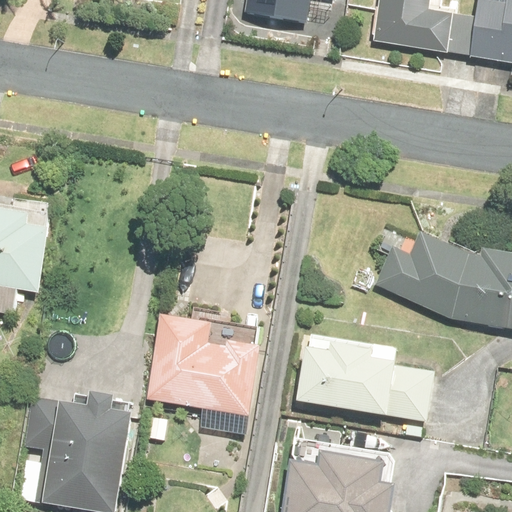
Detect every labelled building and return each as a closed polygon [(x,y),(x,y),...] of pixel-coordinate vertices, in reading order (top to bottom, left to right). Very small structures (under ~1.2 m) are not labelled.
[(249,0),(247,16),(308,25),(311,0),(325,0),(338,2),(337,0),(249,0)] [(457,10),(449,9),(441,8),(441,0),(382,0),(375,43),(440,54),(511,66),(511,0),(482,0),(479,21),(458,17),(458,10),(457,10)] [(0,310),(14,313),(15,304),(18,288),(41,292),(51,226),(48,226),(30,223),(32,213),(0,207),(0,310)] [(511,251),(485,248),(484,256),(475,253),(422,230),(413,251),(406,249),(411,238),(389,228),(379,249),(391,254),(377,284),(454,318),(504,327),(511,327),(511,251)] [(158,294),(132,290),(101,284),(99,299),(94,298),(97,282),(78,279),(75,296),(62,293),(59,315),(47,313),(41,353),(142,369),(146,370),(158,294)] [(162,314),(149,399),(251,415),(262,343),(259,343),(260,336),(213,329),(214,321),(162,314)] [(427,420),(435,372),(398,365),(399,361),(374,357),(375,349),(333,342),(332,351),(309,347),(300,399),(304,400),(427,420)] [(407,435),(422,437),(424,427),(409,425),(407,435)] [(386,459),(374,457),(323,450),(321,463),(292,459),(284,511),(393,511),(397,484),(383,482),(386,459)] [(29,498),(58,504),(62,486),(33,480),(29,498)]
